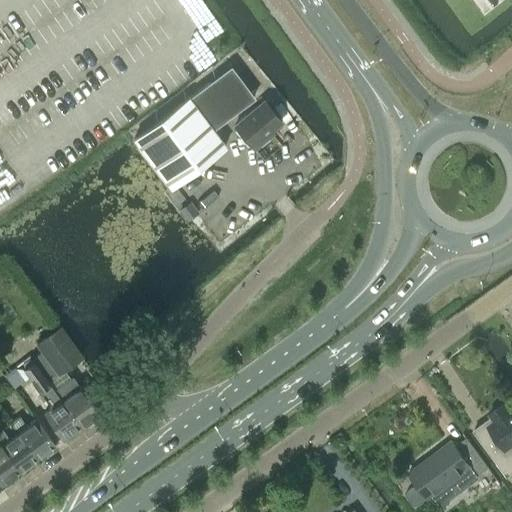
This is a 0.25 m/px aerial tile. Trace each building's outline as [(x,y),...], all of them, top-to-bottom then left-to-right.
[(133,138),(170,187),(225,145),(212,128),(243,105),(252,97),(228,65),(208,81),(133,138)] [(280,120),(263,100),(234,125),(253,147),(272,131),(270,129),(280,120)] [(59,326),(59,327),(36,343),(44,353),(34,360),(48,380),(81,356),(59,326)] [(80,426),(54,390),(38,368),(33,361),(23,368),(51,407),(44,413),(62,439),(80,426)] [(98,413),(79,387),(72,377),(54,390),(80,426),(98,413)] [(0,383),(0,396),(8,391),(2,382),(0,383)] [(511,413),(504,403),(488,414),(490,418),(472,430),(505,476),(511,471),(511,449),(510,446),(511,444),(511,413)] [(35,458),(51,447),(54,444),(36,418),(26,425),(19,416),(11,422),(17,431),(17,432),(35,458)] [(0,429),(0,444),(18,470),(35,458),(17,432),(8,438),(2,429),(0,429)] [(423,499),(423,497),(424,497),(426,499),(469,467),(475,476),(487,467),(464,437),(453,445),(450,441),(407,473),(416,485),(415,486),(413,486),(411,487),(410,487),(408,488),(407,490),(406,491),(405,493),(404,494),(412,506),(414,505),(415,505),(417,504),(419,503),(420,502),(421,501),(423,499)] [(18,470),(0,444),(0,481),(1,483),(18,470)]
